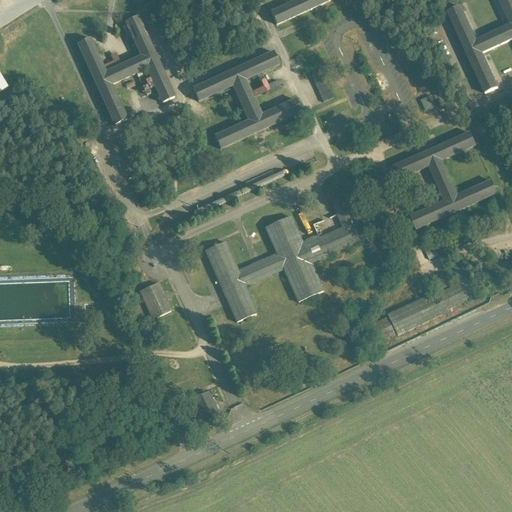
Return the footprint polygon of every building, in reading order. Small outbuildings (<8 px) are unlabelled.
[(300,0),(270,14),(276,26),(309,11),(310,12),(324,5),(323,5),(333,0),(300,0)] [(476,42),(460,7),(447,13),(463,47),(462,47),(469,61),(470,61),(485,95),(498,89),(482,54),(511,40),(511,0),(499,0),(511,26),(476,42)] [(160,65),(153,50),(153,51),(137,17),(125,23),(141,58),(106,74),(90,39),(78,45),(93,78),(92,78),(99,93),(115,126),(127,120),(111,86),(146,70),(162,104),(175,98),(159,65),(160,65)] [(261,116),(245,81),(279,65),(274,53),(240,68),(240,67),(225,74),(226,74),(193,90),(198,102),(233,87),(249,122),(214,138),(220,150),(253,135),(254,136),(268,129),(268,128),(301,113),(296,101),(261,116)] [(223,63),(219,65),(223,74),(227,72),(223,63)] [(321,72),(311,76),(323,103),(333,99),(321,72)] [(255,91),(256,95),(280,88),(278,81),(269,84),(268,79),(262,81),(264,88),(255,91)] [(431,97),(421,101),(426,111),(436,107),(431,97)] [(458,197),(442,162),(476,146),(471,134),(437,148),(422,155),(389,170),(395,183),(429,167),(445,203),(411,218),(416,230),(450,216),(450,217),(465,210),(464,210),(498,194),(492,182),(458,197)] [(437,143),(433,135),(429,137),(433,145),(437,143)] [(262,142),(258,144),(262,153),(266,151),(262,142)] [(277,255),(237,272),(225,243),(205,252),(237,324),(256,315),(244,288),(283,271),(298,304),(323,293),(311,266),(328,259),(327,257),(362,241),(354,224),(353,224),(341,198),(331,202),(343,229),(319,239),(318,237),(302,244),(290,218),(265,229),(277,255)] [(390,319),(372,327),(379,343),(397,335),(398,337),(449,313),(448,311),(479,296),(463,265),(454,269),(461,285),(440,295),(439,293),(389,317),(390,319)] [(442,291),(437,280),(434,282),(438,292),(442,291)] [(158,284),(140,292),(153,321),(171,312),(158,284)] [(208,393),(193,400),(204,424),(219,417),(208,393)]
